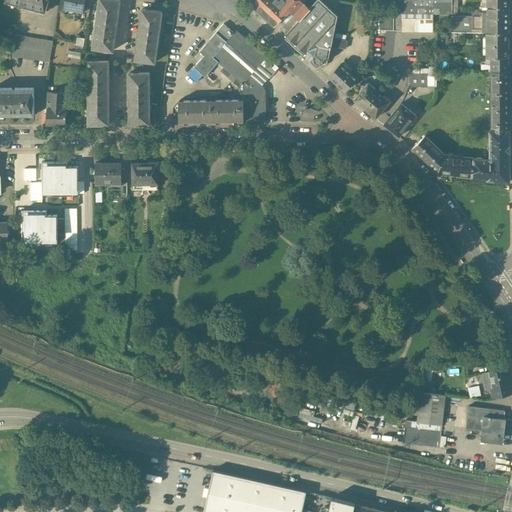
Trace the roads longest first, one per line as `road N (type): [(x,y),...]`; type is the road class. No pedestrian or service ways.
road 1 (secondary): [(445,511),(91,429),(0,418)]
road 2 (residential): [(0,140),(321,136),(354,115)]
road 3 (residential): [(354,115),(418,172),(495,282)]
road 4 (residential): [(226,2),(354,115)]
road 5 (unknown): [(124,139),(130,0)]
